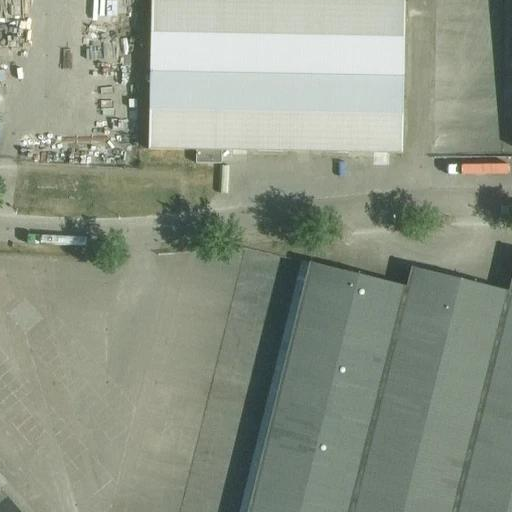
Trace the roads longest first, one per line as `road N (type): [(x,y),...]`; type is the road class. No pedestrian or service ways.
road 1 (unclassified): [(511,204),(418,205),(102,237),(0,230)]
road 2 (unknown): [(6,231),(2,141),(32,0)]
